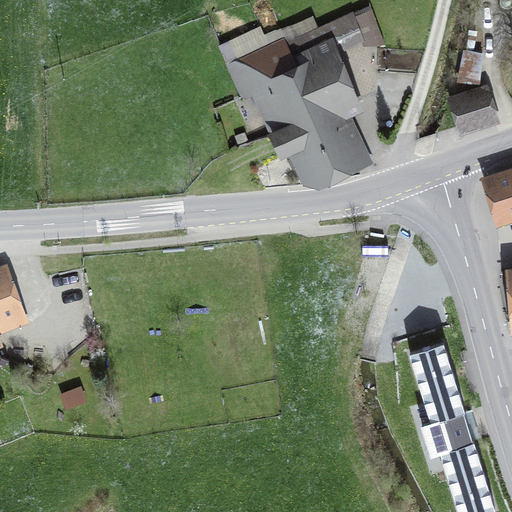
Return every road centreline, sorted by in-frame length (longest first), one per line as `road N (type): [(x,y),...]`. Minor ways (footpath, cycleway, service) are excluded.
road 1 (secondary): [(0,225),(325,199),(437,166)]
road 2 (secondary): [(511,427),(437,166)]
road 3 (track): [(447,0),(396,182)]
